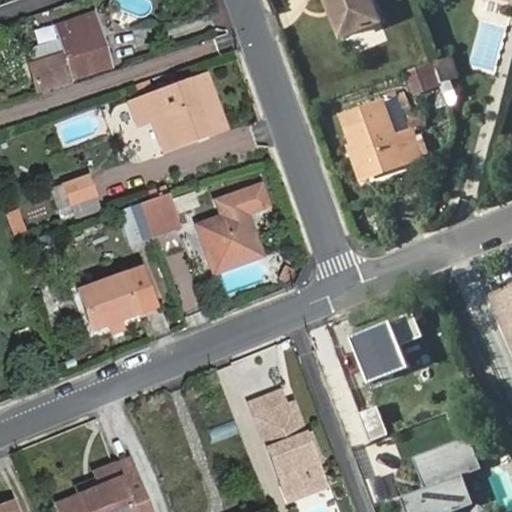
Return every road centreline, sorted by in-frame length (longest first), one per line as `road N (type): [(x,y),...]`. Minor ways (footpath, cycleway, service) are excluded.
road 1 (residential): [(0,434),(351,286)]
road 2 (unclassified): [(351,286),(243,0)]
road 3 (residential): [(351,286),(511,223)]
